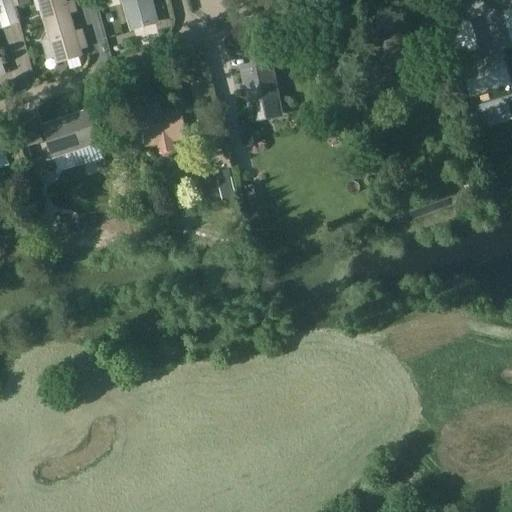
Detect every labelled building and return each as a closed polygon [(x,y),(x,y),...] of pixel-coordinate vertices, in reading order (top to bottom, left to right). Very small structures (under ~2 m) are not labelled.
[(75,31),(70,13),(77,11),(74,0),(67,2),(66,0),(36,0),(55,64),(83,56),(81,50),(87,48),(82,29),(75,31)] [(121,0),(130,31),(159,23),(152,0),(121,0)] [(411,33),(375,45),(382,66),(368,72),(373,87),(375,93),(413,80),(405,59),(418,54),(411,33)] [(500,53),(459,65),(468,97),(509,85),(500,53)] [(272,60),(240,66),(251,123),(284,117),(272,60)] [(181,109),(161,113),(160,102),(138,106),(145,146),(158,144),(159,152),(164,156),(172,155),(175,151),(173,142),(186,139),(181,109)] [(106,159),(101,143),(90,109),(41,125),(52,159),(82,150),(87,165),(106,159)] [(245,186),(254,233),(264,231),(254,184),(245,186)]
